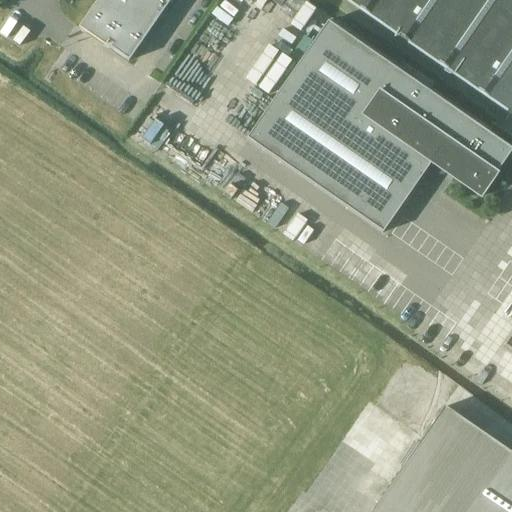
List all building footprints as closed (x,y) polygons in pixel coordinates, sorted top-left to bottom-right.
[(107,0),(87,30),(105,43),(108,39),(113,43),(110,47),(129,60),(170,0),(107,0)] [(511,0),(350,0),(511,112),(511,0)] [(382,232),(430,164),(479,199),(511,150),(511,149),(328,21),(246,138),(382,232)] [(161,147),(174,128),(149,111),(136,130),(161,147)] [(511,332),(502,347),(511,353),(511,332)] [(511,511),(511,454),(445,408),(374,511),(511,511)]
